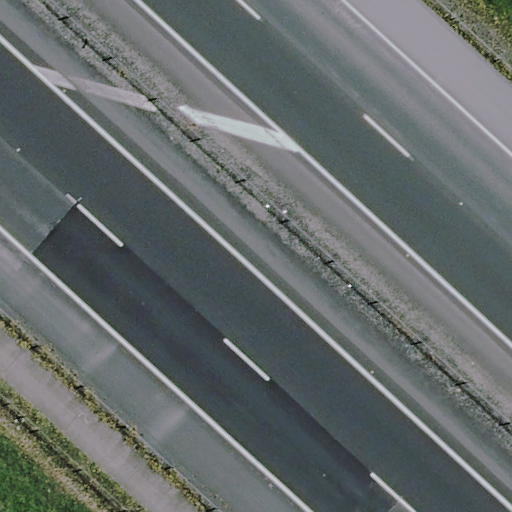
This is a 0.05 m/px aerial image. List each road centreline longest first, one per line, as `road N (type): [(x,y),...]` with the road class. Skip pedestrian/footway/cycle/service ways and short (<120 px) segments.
road 1 (motorway): [(145,0),(511,334)]
road 2 (motorway): [(307,511),(0,220)]
